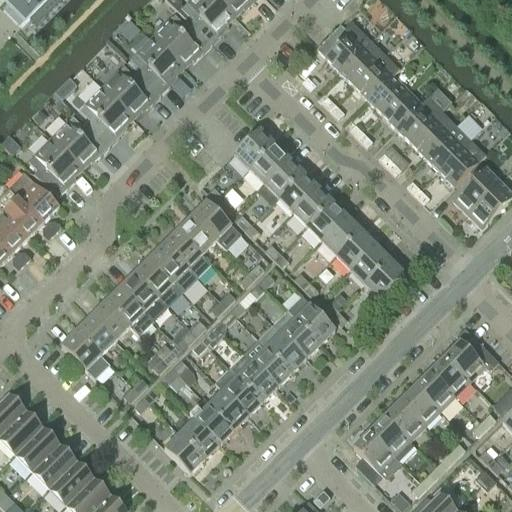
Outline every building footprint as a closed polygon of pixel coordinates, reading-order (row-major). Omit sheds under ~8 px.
[(29,22),(36,29),(62,3),(63,3),(65,0),(14,0),(7,8),(26,26),(29,22)] [(212,0),(194,0),(183,12),(180,8),(181,7),(174,0),(160,0),(187,26),(212,50),(229,33),(227,31),(235,23),(212,0)] [(261,0),(212,0),(235,23),(243,15),(245,17),(261,0)] [(511,0),(508,1),(503,3),(511,11),(511,9),(511,0)] [(187,26),(184,30),(175,20),(153,42),(184,74),(192,66),(194,68),(212,50),(187,26)] [(371,47),(363,39),(352,28),(344,35),(341,31),(317,56),(325,64),(339,79),(365,54),(371,47)] [(176,82),(184,74),(153,42),(131,64),(141,73),(137,77),(161,101),(178,84),(176,82)] [(354,93),(385,62),(371,48),(365,54),(339,79),(354,93)] [(393,82),(392,81),(398,75),(385,62),(354,93),(368,107),(393,82)] [(161,101),(137,77),(134,80),(124,71),(103,92),(134,123),(141,116),(144,118),(161,101)] [(307,82),(301,88),(310,97),(316,91),(307,82)] [(382,121),(407,96),(393,82),(368,107),(382,121)] [(126,132),(134,123),(103,92),(80,115),(89,125),(86,128),(110,151),(128,134),(126,132)] [(407,96),(382,121),(396,135),(421,110),(420,109),(407,96)] [(330,117),(336,111),(327,102),(321,108),(330,117)] [(421,110),(396,135),(410,150),(442,118),(428,103),(427,102),(420,109),(421,110)] [(336,111),(330,117),(338,125),(344,119),(336,111)] [(424,164),(456,132),(442,118),(410,150),(424,164)] [(110,151),(86,128),(83,131),(73,122),(52,144),(83,175),(90,167),(93,169),(110,151)] [(358,145),(364,139),(355,130),(349,136),(358,145)] [(424,164),(438,177),(470,145),(456,132),(424,164)] [(249,175),(274,150),(260,135),(234,160),(249,175)] [(364,139),(358,145),(366,153),(372,147),(364,139)] [(75,182),(83,175),(52,144),(30,165),(39,175),(35,179),(59,203),(77,184),(75,182)] [(13,145),(5,152),(13,161),(21,153),(13,145)] [(478,168),(478,167),(485,160),(470,145),(438,177),(453,193),(478,168)] [(264,190),(289,165),(274,150),(249,175),(264,190)] [(387,173),(392,167),(384,159),(378,165),(387,173)] [(278,204),(303,179),(289,165),(264,190),(278,204)] [(392,167),(387,173),(395,182),(401,176),(392,167)] [(467,221),(500,189),(484,174),(452,206),(467,221)] [(10,194),(45,229),(61,213),(26,178),(10,194)] [(292,218),(317,194),(303,179),(278,204),(292,218)] [(414,201),(420,195),(412,187),(406,193),(414,201)] [(481,236),(489,228),(511,205),(511,201),(500,189),(467,221),(481,236)] [(45,229),(10,194),(9,192),(0,200),(0,215),(4,219),(4,218),(30,244),(45,229)] [(216,208),(223,202),(214,192),(207,199),(216,208)] [(306,233),(332,208),(317,194),(292,218),(306,233)] [(420,195),(414,201),(423,210),(429,204),(420,195)] [(223,202),(216,208),(226,217),(232,211),(223,202)] [(207,206),(191,222),(216,246),(225,256),(241,240),(231,231),(207,206)] [(321,247),(346,222),(332,208),(306,233),(321,247)] [(0,243),(15,259),(30,244),(4,218),(4,219),(0,222),(0,243)] [(245,237),(251,230),(242,221),(236,228),(245,237)] [(202,260),(216,246),(191,222),(177,236),(202,260)] [(335,262),(361,237),(346,222),(321,247),(335,262)] [(48,232),(57,241),(63,235),(57,229),(50,229),(48,232)] [(251,230),(245,237),(254,246),(260,239),(251,230)] [(50,247),(57,241),(48,232),(45,234),(44,241),(50,247)] [(196,283),(210,269),(202,260),(177,236),(163,250),(196,283)] [(350,276),(375,251),(361,237),(335,262),(350,276)] [(0,272),(0,273),(15,259),(0,243),(0,272)] [(196,283),(163,250),(149,264),(182,298),(196,283)] [(274,265),(280,259),(271,251),(265,257),(274,265)] [(364,291),(389,266),(375,251),(350,276),(364,291)] [(18,261),(27,270),(33,264),(28,258),(21,258),(18,261)] [(280,259),(274,265),(283,275),(289,268),(280,259)] [(20,277),(27,270),(18,261),(14,265),(14,271),(20,277)] [(168,312),(182,298),(149,264),(134,278),(167,312),(168,312)] [(389,266),(364,291),(379,306),(404,281),(389,266)] [(248,279),(254,284),(263,276),(257,270),(248,279)] [(119,294),(152,327),(167,312),(134,278),(119,294)] [(245,293),(254,284),(248,279),(240,287),(245,293)] [(303,295),(309,288),(300,279),(294,286),(303,295)] [(258,289),(264,295),(273,286),(267,280),(258,289)] [(309,288),(303,295),(312,304),(318,297),(309,288)] [(256,303),(264,295),(258,289),(250,297),(256,303)] [(234,304),(229,299),(228,299),(221,292),(214,299),(221,307),(220,307),(226,313),(234,304)] [(152,328),(152,327),(119,294),(105,308),(129,332),(138,341),(152,328)] [(320,351),(335,336),(309,310),(300,301),(285,316),(320,351)] [(216,322),(226,313),(220,307),(210,317),(216,322)] [(115,347),(129,332),(105,308),(90,322),(115,347)] [(230,317),(236,323),(245,314),(239,308),(230,317)] [(331,324),(338,317),(329,308),(322,315),(331,324)] [(271,330),(306,365),(320,351),(285,316),(271,330)] [(226,333),(236,323),(230,317),(220,327),(226,333)] [(338,317),(331,324),(340,333),(347,326),(338,317)] [(100,361),(115,347),(90,322),(76,337),(100,361)] [(191,336),(197,342),(205,333),(200,327),(191,336)] [(257,344),(292,379),(306,365),(271,330),(257,344)] [(189,350),(197,342),(191,336),(183,344),(189,350)] [(110,370),(100,361),(76,337),(61,351),(95,385),(110,370)] [(201,346),(207,352),(216,343),(210,337),(201,346)] [(243,358),(277,393),(292,379),(257,344),(243,358)] [(193,354),(199,360),(207,352),(201,346),(193,354)] [(444,362),(469,387),(484,372),(489,377),(498,367),(478,347),(469,355),(460,346),(444,362)] [(162,365),(168,371),(176,363),(170,357),(162,365)] [(228,373),(263,408),(277,393),(243,358),(228,373)] [(454,401),(469,387),(444,362),(430,376),(454,401)] [(154,373),(160,378),(168,371),(162,365),(154,373)] [(172,375),(178,381),(186,373),(180,367),(172,375)] [(221,397),(248,423),(263,408),(228,373),(213,387),(222,396),(221,397)] [(170,389),(178,381),(172,375),(164,383),(170,389)] [(439,417),(454,401),(430,376),(414,392),(439,417)] [(133,394),(139,400),(147,391),(141,386),(133,394)] [(423,432),(439,417),(414,392),(399,407),(423,432)] [(130,408),(139,400),(133,394),(125,402),(130,408)] [(143,404),(149,410),(157,402),(151,396),(143,404)] [(233,437),(248,423),(221,397),(207,411),(233,437)] [(0,442),(26,417),(9,399),(0,408),(0,442)] [(140,418),(149,410),(143,404),(134,412),(140,418)] [(409,447),(423,432),(399,407),(384,422),(409,447)] [(219,451),(233,437),(207,411),(193,425),(219,451)] [(511,438),(511,416),(501,428),(511,438)] [(0,446),(15,462),(43,434),(26,417),(0,442),(0,446)] [(481,428),(487,433),(494,426),(489,420),(481,428)] [(369,437),(401,469),(416,454),(409,447),(384,422),(369,437)] [(205,466),(219,451),(193,425),(178,440),(205,466)] [(477,443),(487,433),(481,428),(472,437),(477,443)] [(32,479),(60,451),(43,434),(15,462),(32,479)] [(385,485),(401,469),(369,437),(353,453),(361,461),(354,467),(374,488),(381,481),(385,485)] [(190,481),(205,466),(178,440),(163,455),(190,481)] [(450,459),(455,464),(464,455),(459,450),(450,459)] [(49,495),(77,467),(60,451),(32,479),(49,495)] [(487,471),(493,466),(484,457),(478,462),(487,471)] [(448,472),(455,464),(450,459),(443,466),(448,472)] [(493,466),(487,471),(495,479),(501,474),(493,466)] [(65,511),(94,484),(77,467),(49,495),(65,511)] [(480,491),(489,482),(482,476),(474,485),(480,491)] [(420,489),(426,494),(433,486),(428,481),(420,489)] [(489,482),(480,491),(485,497),(494,488),(489,482)] [(99,511),(110,501),(94,484),(65,511),(99,511)] [(417,503),(426,494),(420,489),(412,497),(417,503)] [(0,511),(8,503),(1,496),(0,497),(0,511)] [(319,511),(329,502),(323,496),(313,506),(318,511),(319,511)] [(453,511),(439,497),(423,511),(453,511)] [(121,511),(110,501),(99,511),(121,511)] [(8,503),(0,511),(11,511),(14,509),(8,503)]
